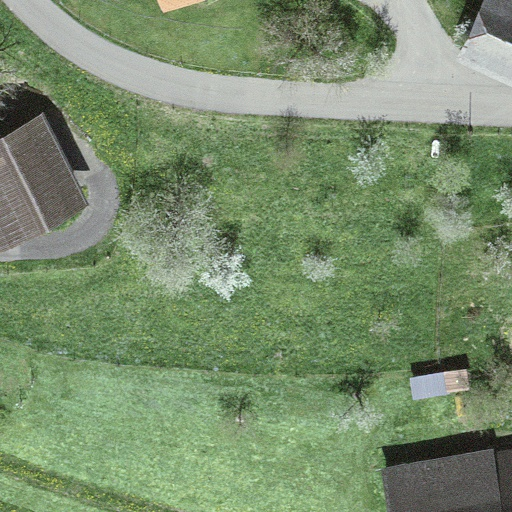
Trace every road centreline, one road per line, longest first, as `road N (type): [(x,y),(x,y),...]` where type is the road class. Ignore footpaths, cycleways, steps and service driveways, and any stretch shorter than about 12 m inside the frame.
road 1 (unclassified): [(22,0),(64,35),(148,78),(207,90),(511,110)]
road 2 (track): [(0,255),(79,242),(102,213),(96,180),(66,143)]
road 3 (track): [(0,464),(152,511)]
